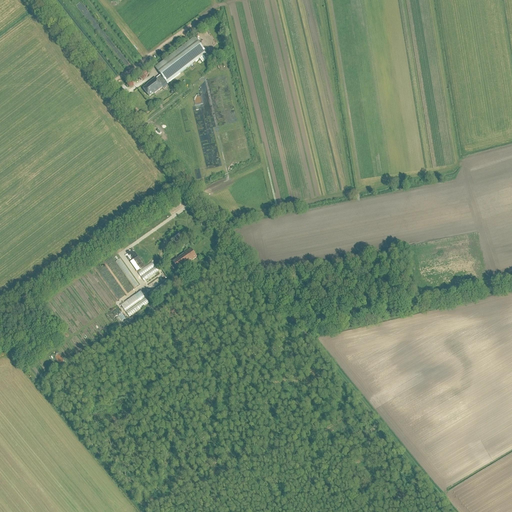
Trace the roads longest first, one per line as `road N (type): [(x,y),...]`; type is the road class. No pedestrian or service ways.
road 1 (unclassified): [(511,287),(321,329),(301,323),(37,0)]
road 2 (track): [(301,323),(461,511)]
